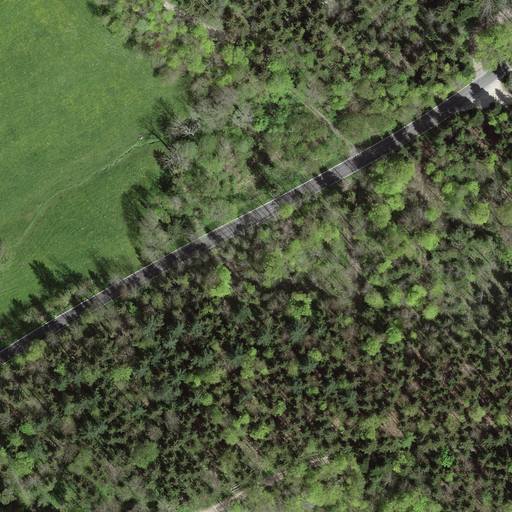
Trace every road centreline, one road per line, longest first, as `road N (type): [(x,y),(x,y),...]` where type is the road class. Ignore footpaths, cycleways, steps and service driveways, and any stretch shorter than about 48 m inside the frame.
road 1 (tertiary): [(511,63),(406,134),(0,359)]
road 2 (track): [(211,511),(318,461),(511,448)]
road 3 (track): [(364,156),(216,36)]
road 4 (track): [(511,95),(483,82),(476,60),(477,39),(511,14)]
